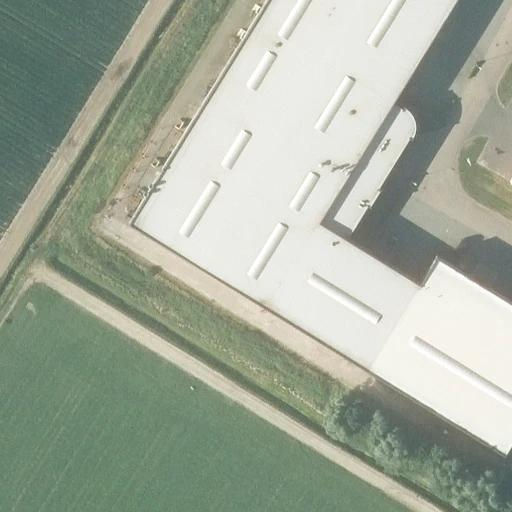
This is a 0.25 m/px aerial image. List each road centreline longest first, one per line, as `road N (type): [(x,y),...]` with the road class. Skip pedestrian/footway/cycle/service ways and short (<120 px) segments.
road 1 (track): [(0,262),(160,0)]
road 2 (unclassified): [(511,238),(424,189),(511,31)]
